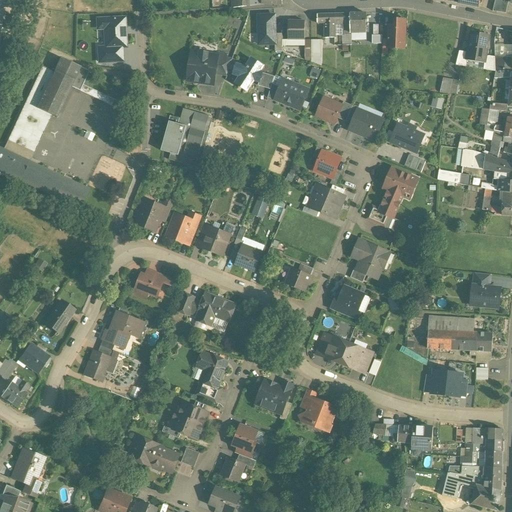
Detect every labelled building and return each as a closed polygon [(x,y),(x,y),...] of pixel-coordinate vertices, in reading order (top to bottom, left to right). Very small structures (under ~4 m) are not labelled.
[(509,2),(502,0),(495,0),(493,12),(506,14),(509,2)] [(366,14),(349,14),(350,24),(350,34),(359,33),(359,31),(366,31),(365,23),(366,23),(366,14)] [(336,15),(317,15),(317,24),(326,24),(325,38),(335,38),(335,34),(336,15)] [(343,15),(336,15),(335,34),(343,34),(344,28),(345,24),(343,24),(343,15)] [(275,16),(259,16),(259,45),(275,45),(275,35),(275,16)] [(106,48),(123,47),(127,47),(126,18),(97,19),(98,30),(105,30),(106,48)] [(305,21),(288,22),(288,29),(288,41),(305,40),(305,21)] [(395,28),(389,27),(388,48),(397,48),(397,45),(404,45),(404,36),(406,34),(406,32),(405,30),(405,22),(396,21),(395,28)] [(350,34),(343,34),(342,46),(352,46),(351,36),(350,36),(350,34)] [(489,37),(471,34),(469,43),(470,43),(469,48),(468,53),(466,61),(467,61),(484,64),(486,51),(487,42),(488,42),(489,37)] [(373,35),(373,44),(384,44),(384,35),(373,35)] [(322,41),(311,40),(311,62),(322,67),(322,41)] [(511,45),(494,45),(495,57),(511,59),(511,58),(511,45)] [(123,47),(106,48),(99,48),(99,63),(123,62),(123,47)] [(468,53),(459,52),(456,65),(465,67),(467,61),(466,61),(468,53)] [(200,54),(192,53),(191,63),(189,65),(188,69),(190,70),(188,81),(194,82),(195,83),(197,82),(203,83),(210,78),(213,79),(214,74),(217,57),(216,57),(207,55),(206,54),(201,53),(200,54)] [(226,55),(216,54),(216,57),(217,57),(214,74),(226,75),(232,60),(225,59),(226,55)] [(495,57),(488,57),(486,70),(495,72),(495,57)] [(511,60),(511,59),(495,57),(495,72),(510,71),(511,70),(511,60)] [(80,67),(60,58),(54,72),(73,81),(80,67)] [(251,60),(246,68),(239,66),(236,75),(240,77),(236,84),(247,91),(254,81),(259,82),(262,73),(259,72),(263,67),(251,60)] [(42,67),(3,151),(15,156),(37,109),(54,72),(42,67)] [(73,81),(71,87),(80,91),(83,85),(89,71),(80,67),(73,81)] [(321,71),(312,68),(310,76),(318,79),(321,71)] [(54,72),(37,109),(51,116),(56,118),(71,87),(73,81),(54,72)] [(274,77),(262,73),(259,82),(258,86),(270,90),(272,84),(274,77)] [(308,91),(283,81),(280,88),(275,100),(277,100),(300,110),(308,91)] [(452,82),(443,81),(440,91),(450,93),(452,82)] [(272,84),(270,90),(267,98),(276,102),(277,100),(275,100),(280,88),(272,84)] [(83,85),(80,91),(80,92),(91,97),(94,90),(83,85)] [(114,100),(94,90),(91,97),(111,106),(114,100)] [(433,108),(444,109),(445,100),(435,98),(433,108)] [(324,99),(316,116),(335,124),(337,119),(342,107),(342,106),(324,99)] [(122,104),(114,100),(111,106),(119,110),(122,104)] [(352,106),(343,102),(342,106),(342,107),(337,119),(346,122),(352,106)] [(490,104),(490,110),(507,112),(508,105),(490,104)] [(51,116),(37,109),(15,156),(29,163),(51,116)] [(209,116),(183,109),(178,124),(190,128),(205,132),(209,116)] [(384,121),(358,110),(349,130),(375,141),(384,121)] [(499,112),(489,111),(489,114),(487,126),(489,126),(490,121),(496,122),(496,123),(497,123),(499,112)] [(489,114),(482,113),(481,120),(481,121),(481,125),(487,126),(489,114)] [(170,153),(178,124),(169,122),(161,151),(170,153)] [(190,128),(178,124),(170,153),(168,160),(195,167),(205,132),(190,128)] [(397,126),(391,142),(417,153),(424,137),(397,126)] [(84,138),(92,142),(95,135),(87,131),(84,138)] [(505,133),(494,131),(491,143),(493,144),(500,145),(500,142),(504,143),(505,137),(506,134),(505,133)] [(468,150),(470,138),(461,137),(459,149),(468,150)] [(500,148),(493,146),(490,157),(497,159),(500,148)] [(3,151),(0,148),(0,172),(62,201),(71,182),(29,163),(15,156),(3,151)] [(511,164),(509,165),(509,163),(497,159),(490,157),(486,155),(473,152),(464,150),(461,175),(483,178),(485,170),(508,174),(507,181),(511,181),(511,164)] [(333,157),(322,152),(316,167),(319,168),(317,173),(332,179),(333,179),(336,173),(341,159),(333,156),(333,157)] [(425,162),(409,155),(404,166),(422,173),(425,162)] [(380,210),(379,213),(389,217),(393,219),(403,196),(402,195),(404,191),(412,195),(418,180),(392,169),(386,183),(392,186),(390,190),(389,190),(380,210)] [(461,175),(439,171),(438,176),(438,180),(460,185),(461,175)] [(336,173),(333,179),(332,179),(330,185),(333,186),(336,187),(341,175),(336,173)] [(483,178),(461,175),(460,185),(482,189),(483,184),(483,178)] [(511,181),(507,181),(500,180),(499,187),(498,192),(503,193),(511,194),(511,181)] [(89,190),(71,182),(62,201),(80,209),(89,190)] [(336,187),(333,186),(330,192),(343,197),(346,191),(336,187)] [(330,192),(319,187),(315,198),(339,208),(343,197),(330,192)] [(491,190),(485,189),(483,205),(489,206),(491,190)] [(511,194),(503,193),(502,211),(502,216),(511,216),(511,194)] [(265,219),(272,200),(260,196),(253,215),(265,219)] [(339,208),(315,198),(310,208),(310,209),(319,212),(334,219),(339,208)] [(162,208),(145,201),(136,224),(155,232),(160,220),(164,209),(162,208)] [(172,205),(164,202),(162,208),(164,209),(160,220),(165,222),(172,205)] [(273,204),(269,217),(280,221),(285,208),(273,204)] [(310,208),(305,206),(303,212),(317,218),(319,212),(310,209),(310,208)] [(380,210),(372,207),(368,217),(373,219),(376,212),(379,213),(380,210)] [(379,213),(376,212),(373,219),(372,222),(385,227),(389,217),(379,213)] [(187,223),(174,218),(167,237),(183,243),(189,229),(194,231),(200,217),(190,214),(187,223)] [(229,236),(209,228),(207,232),(201,248),(202,248),(221,256),(227,242),(229,241),(230,239),(229,236)] [(246,230),(240,228),(236,239),(242,241),(246,230)] [(201,230),(195,247),(202,249),(202,248),(201,248),(207,232),(201,230)] [(390,253),(359,241),(355,250),(364,253),(357,270),(356,271),(367,275),(378,279),(382,270),(383,270),(383,269),(382,269),(388,254),(389,254),(390,253)] [(261,253),(242,246),(236,264),(254,271),(261,253)] [(314,270),(301,264),(298,272),(311,277),(314,270)] [(298,272),(292,269),(286,284),(304,292),(311,277),(298,272)] [(367,275),(356,271),(357,270),(355,269),(351,278),(363,284),(367,275)] [(157,274),(146,270),(144,275),(148,277),(155,280),(157,274)] [(173,280),(157,274),(155,280),(163,282),(162,283),(170,286),(173,280)] [(490,275),(475,274),(473,286),(489,288),(490,275)] [(148,279),(140,276),(135,289),(149,294),(157,297),(162,283),(163,282),(155,280),(148,277),(148,279)] [(473,286),(471,297),(477,297),(480,300),(479,307),(498,309),(499,298),(497,298),(498,289),(489,288),(473,286)] [(364,296),(344,287),(341,295),(337,304),(343,306),(358,312),(358,311),(364,296)] [(149,294),(135,289),(133,294),(147,300),(149,294)] [(337,293),(330,309),(340,313),(343,306),(337,304),(341,295),(337,293)] [(196,299),(182,294),(175,310),(189,316),(190,314),(195,302),(196,299)] [(197,317),(196,320),(211,326),(214,316),(228,322),(235,305),(206,294),(202,304),(197,317)] [(195,302),(190,314),(197,317),(202,304),(195,302)] [(74,311),(61,303),(58,308),(70,316),(74,311)] [(358,312),(343,306),(340,313),(357,320),(360,312),(358,311),(358,312)] [(70,316),(58,308),(46,325),(58,333),(70,316)] [(117,312),(110,332),(106,331),(102,341),(114,345),(124,349),(130,333),(128,333),(130,329),(141,334),(145,323),(117,312)] [(474,322),(429,318),(428,331),(474,333),(474,322)] [(474,333),(428,331),(427,349),(477,352),(478,334),(474,333)] [(493,334),(478,334),(477,352),(492,352),(493,334)] [(324,336),(317,353),(325,356),(331,340),(332,341),(333,339),(324,336)] [(332,341),(331,340),(325,356),(324,358),(341,364),(349,344),(344,342),(342,345),(332,341)] [(114,345),(102,341),(100,346),(112,351),(114,345)] [(354,346),(349,344),(341,364),(357,371),(358,369),(364,353),(363,353),(353,349),(354,346)] [(48,358),(31,346),(22,358),(21,360),(26,363),(25,365),(26,366),(37,373),(48,358)] [(112,351),(100,346),(98,353),(111,358),(113,351),(112,351)] [(98,353),(94,351),(84,376),(101,382),(111,358),(98,353)] [(372,355),(364,352),(363,353),(364,353),(358,369),(365,372),(372,355)] [(228,363),(203,353),(197,367),(204,370),(200,381),(201,382),(217,388),(218,388),(221,379),(220,379),(222,375),(223,375),(228,363)] [(22,358),(20,359),(17,363),(17,364),(24,369),(26,366),(25,365),(26,363),(21,360),(22,358)] [(0,367),(0,377),(1,378),(10,365),(4,361),(0,367)] [(10,365),(1,378),(6,382),(15,368),(14,368),(10,365)] [(448,373),(433,371),(433,376),(432,376),(430,394),(445,396),(448,373)] [(462,375),(448,373),(445,396),(460,398),(460,397),(462,380),(462,375)] [(432,376),(426,375),(423,393),(430,394),(432,376)] [(293,385),(284,382),(281,389),(275,387),(276,385),(269,382),(268,382),(259,379),(255,388),(261,390),(257,401),(272,407),(270,411),(281,415),(286,402),(293,385)] [(29,387),(21,382),(17,388),(24,393),(29,387)] [(217,388),(201,382),(196,395),(216,403),(221,389),(218,388),(217,388)] [(17,388),(10,384),(1,398),(17,408),(26,395),(24,393),(17,388)] [(315,394),(308,391),(302,408),(309,410),(315,394)] [(321,404),(313,401),(316,394),(315,394),(309,410),(308,414),(300,417),(302,422),(313,426),(313,425),(319,427),(318,428),(329,432),(332,425),(330,422),(331,419),(333,418),(337,408),(328,405),(326,406),(326,407),(322,406),(321,404)] [(207,406),(196,402),(194,407),(205,411),(207,406)] [(286,402),(281,415),(279,419),(285,421),(292,404),(286,402)] [(194,407),(187,404),(185,409),(180,410),(178,415),(203,425),(206,418),(203,417),(205,412),(205,411),(194,407)] [(203,425),(178,415),(174,413),(169,428),(172,429),(172,430),(181,433),(197,440),(203,425)] [(257,432),(240,425),(234,443),(239,445),(238,447),(252,452),(256,443),(253,442),(257,432)] [(169,428),(164,426),(162,432),(179,439),(181,433),(172,430),(172,429),(169,428)] [(367,434),(364,444),(370,445),(373,435),(385,437),(386,426),(375,426),(372,435),(367,434)] [(414,427),(398,427),(397,438),(397,444),(412,445),(413,438),(414,427)] [(424,428),(414,427),(413,438),(412,445),(412,450),(423,450),(424,428)] [(432,428),(424,428),(423,450),(431,451),(432,428)] [(487,430),(472,429),(472,445),(473,445),(473,454),(478,453),(486,453),(487,441),(487,430)] [(502,430),(487,430),(487,441),(502,441),(502,430)] [(157,446),(138,438),(130,458),(148,466),(149,464),(170,473),(178,455),(165,450),(164,447),(161,446),(157,447),(157,446)] [(502,441),(487,441),(486,453),(502,453),(502,441)] [(472,445),(465,445),(465,458),(472,458),(473,454),(473,445),(472,445)] [(252,452),(238,447),(236,454),(239,455),(250,459),(252,452)] [(187,448),(181,463),(194,468),(199,453),(187,448)] [(32,454),(23,450),(19,460),(20,461),(17,469),(16,468),(12,478),(27,484),(28,485),(30,480),(34,482),(35,481),(44,459),(35,455),(34,455),(32,454)] [(128,453),(120,450),(115,462),(124,466),(128,453)] [(472,458),(465,458),(464,464),(478,465),(478,453),(473,454),(472,458)] [(486,453),(486,468),(502,468),(502,453),(486,453)] [(250,459),(239,455),(236,462),(245,465),(253,469),(256,462),(250,459)] [(236,462),(228,459),(221,475),(226,477),(225,480),(232,482),(233,480),(238,482),(245,465),(236,462)] [(74,475),(84,480),(89,470),(79,465),(74,475)] [(462,476),(448,473),(442,496),(456,499),(460,485),(475,488),(476,486),(482,487),(483,477),(484,477),(484,468),(462,467),(462,476)] [(462,467),(449,467),(448,473),(462,476),(462,467)] [(486,468),(484,468),(484,477),(483,477),(482,487),(501,492),(502,468),(486,468)] [(405,473),(401,485),(409,488),(413,475),(405,473)] [(28,485),(27,484),(23,494),(35,499),(41,483),(35,481),(34,482),(33,487),(28,485)] [(401,485),(398,498),(407,500),(410,488),(409,488),(401,485)] [(20,492),(6,486),(2,496),(15,501),(16,498),(17,499),(20,492)] [(482,487),(476,486),(475,488),(471,505),(496,511),(501,492),(482,487)] [(234,496),(216,489),(212,498),(213,498),(210,504),(218,507),(230,511),(234,511),(238,503),(232,500),(234,496)] [(124,511),(130,499),(108,490),(100,510),(103,511),(124,511)] [(17,499),(16,498),(15,501),(2,496),(1,497),(3,497),(0,505),(0,511),(27,511),(31,504),(17,499)] [(135,503),(131,511),(137,511),(141,505),(135,503)] [(137,511),(155,511),(156,509),(147,505),(147,506),(141,503),(141,505),(137,511)]
